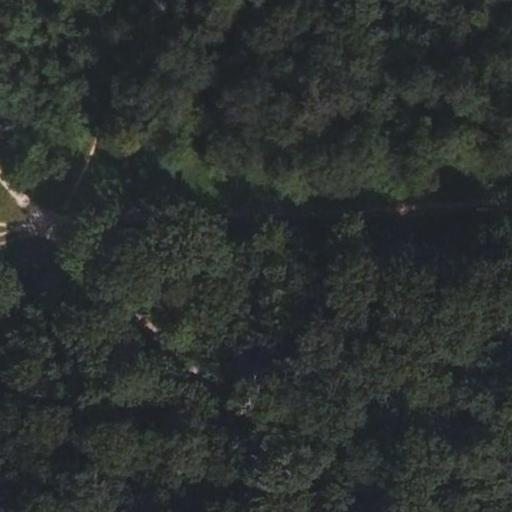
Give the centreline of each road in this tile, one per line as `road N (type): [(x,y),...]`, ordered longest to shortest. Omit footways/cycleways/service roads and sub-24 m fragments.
road 1 (track): [(42,229),(511,203)]
road 2 (unknown): [(42,229),(316,511)]
road 3 (unknown): [(149,0),(42,229)]
